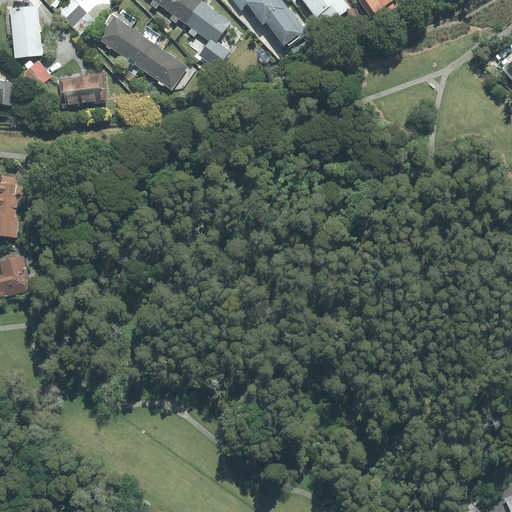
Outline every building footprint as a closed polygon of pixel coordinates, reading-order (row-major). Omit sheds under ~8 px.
[(95,21),(73,0),(67,0),(56,11),(80,36),(95,21)] [(159,4),(166,9),(172,0),(153,0),(150,4),(156,8),(159,4)] [(179,19),(188,25),(204,3),(200,0),(172,0),(166,9),(173,15),(170,19),(176,23),(179,19)] [(281,0),(233,0),(242,10),(249,5),(263,24),(266,22),(284,45),(285,44),(289,48),(308,34),(281,0)] [(304,0),(324,26),(349,7),(344,0),(304,0)] [(366,0),(374,12),(391,0),(366,0)] [(199,55),(217,69),(242,34),(229,25),(231,23),(204,3),(188,25),(192,28),(189,32),(194,36),(188,45),(200,53),(199,55)] [(37,6),(10,9),(15,58),(42,56),(37,6)] [(111,13),(104,23),(108,26),(98,39),(107,45),(106,47),(110,49),(111,48),(124,57),(139,33),(131,28),(137,19),(123,10),(118,17),(111,13)] [(148,73),(163,50),(154,44),(160,35),(147,25),(141,34),(139,33),(124,57),(128,60),(127,61),(133,66),(134,64),(148,73)] [(189,64),(188,67),(163,50),(148,73),(159,81),(158,83),(163,86),(164,85),(172,90),(184,88),(197,69),(189,64)] [(511,57),(502,67),(511,77),(511,57)] [(39,61),(24,73),(37,89),(52,77),(39,61)] [(103,74),(59,80),(63,108),(107,102),(103,74)] [(5,80),(0,79),(0,103),(11,105),(15,83),(5,81),(5,80)] [(1,176),(0,186),(0,234),(16,237),(18,218),(15,217),(16,208),(31,193),(14,177),(1,176)] [(0,298),(26,292),(31,284),(24,256),(0,261),(0,263),(3,276),(0,276),(0,298)]
